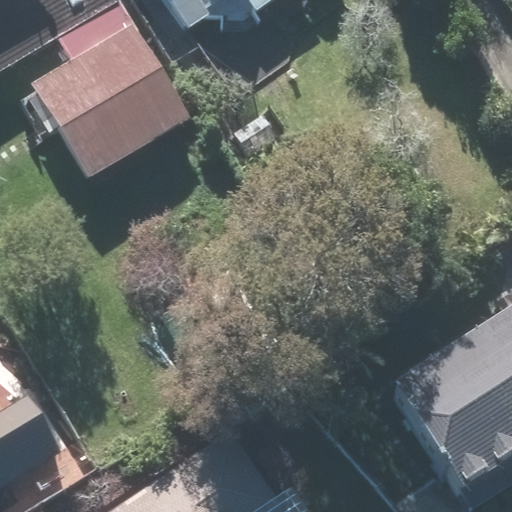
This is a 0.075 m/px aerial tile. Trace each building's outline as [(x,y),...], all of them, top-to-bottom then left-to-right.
[(0,0),(0,84),(120,14),(111,0),(0,0)] [(154,0),(159,6),(163,3),(189,40),(210,26),(191,0),(233,0),(251,26),(287,0),(154,0)] [(132,34),(28,95),(86,192),(190,131),(132,34)] [(511,318),(387,400),(459,510),(511,475),(511,318)] [(0,499),(61,463),(26,404),(0,419),(0,499)] [(278,511),(232,439),(113,511),(278,511)]
